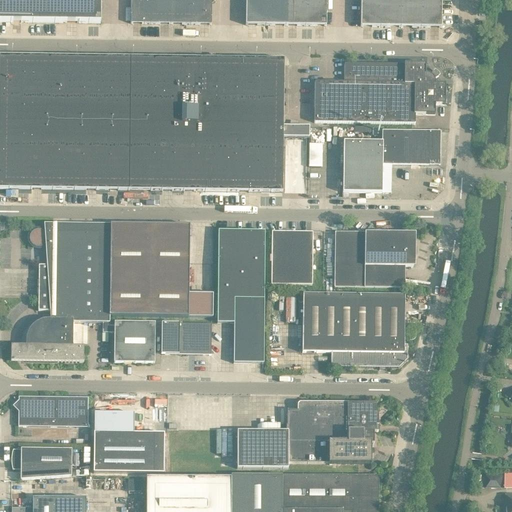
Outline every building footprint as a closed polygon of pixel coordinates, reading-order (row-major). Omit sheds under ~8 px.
[(100,0),(0,0),(0,21),(100,23),(100,0)] [(130,0),(130,24),(211,25),(211,0),(130,0)] [(326,0),(245,0),(245,25),(326,26),(326,0)] [(441,28),(441,0),(360,0),(360,27),(441,28)] [(150,187),(150,191),(282,193),(284,60),(0,56),(0,188),(129,191),(129,187),(150,187)] [(314,83),(314,122),(314,123),(315,123),(413,124),(414,124),(415,123),(415,115),(435,115),(435,105),(445,105),(445,84),(435,84),(435,82),(434,81),(434,79),(433,78),(431,76),(430,75),(428,75),(427,74),(425,74),(425,64),(404,64),(345,63),(344,64),(344,65),(344,83),(315,82),(314,83)] [(382,142),(343,142),(342,193),(382,193),(382,165),(440,166),(440,132),(382,131),(382,142)] [(310,143),(309,166),(323,167),(323,143),(310,143)] [(109,316),(110,225),(44,224),(44,232),(41,230),(37,229),(34,230),(31,232),(29,236),(29,239),(29,243),(31,246),(34,248),(37,249),(41,249),(45,246),(46,266),(39,266),(38,281),(42,282),(42,287),(38,287),(38,289),(42,290),(42,295),(38,295),(38,311),(49,311),(50,319),(44,319),(40,321),(36,323),(32,326),(29,329),(27,333),(26,337),(25,342),(25,346),(11,346),(11,362),(25,362),(83,363),(84,347),(73,347),(73,344),(73,323),(102,323),(102,333),(114,333),(113,363),(154,364),(155,323),(114,323),(114,326),(108,326),(108,323),(109,323),(109,316)] [(189,226),(110,225),(109,316),(212,317),(213,294),(188,294),(189,226)] [(217,323),(234,323),(233,363),(263,364),(264,231),(218,231),(217,323)] [(271,285),(312,285),(312,232),(272,232),(271,285)] [(334,288),(404,289),(405,267),(415,267),(415,255),(415,248),(415,233),(335,232),(334,288)] [(404,345),(404,295),(303,294),(302,353),(331,353),(331,367),(379,368),(379,370),(380,370),(380,368),(386,368),(386,370),(386,368),(398,368),(407,359),(407,345),(404,345)] [(178,351),(178,355),(187,355),(189,353),(189,349),(192,349),(192,351),(196,355),(211,355),(211,324),(161,324),(161,354),(174,355),(176,353),(176,351),(178,351)] [(18,407),(18,427),(87,428),(88,398),(18,397),(18,401),(16,403),(16,407),(18,407)] [(297,405),(297,406),(297,411),(288,411),(288,410),(287,410),(287,425),(286,425),(286,431),(237,432),(237,469),(288,469),(288,463),(369,464),(369,463),(368,463),(368,444),(374,444),(374,432),(373,432),(373,426),(378,426),(378,413),(375,413),(375,404),(347,404),(303,404),(303,403),(302,403),(301,403),(300,402),(299,403),(298,403),(297,405)] [(93,473),(153,474),(163,474),(164,434),(108,433),(108,407),(94,407),(93,473)] [(11,461),(11,463),(11,465),(12,468),(12,470),(20,470),(20,480),(71,477),(71,450),(20,449),(20,450),(13,450),(12,452),(11,455),(11,457),(11,459),(11,461)] [(501,488),(506,488),(506,490),(511,489),(511,474),(506,474),(506,477),(489,476),(486,476),(486,488),(501,488)] [(377,511),(378,510),(376,510),(376,497),(378,497),(378,476),(231,476),(231,478),(146,478),(146,511),(377,511)] [(128,480),(128,492),(141,491),(140,479),(128,480)] [(85,511),(85,498),(32,498),(32,508),(12,508),(11,511),(85,511)]
